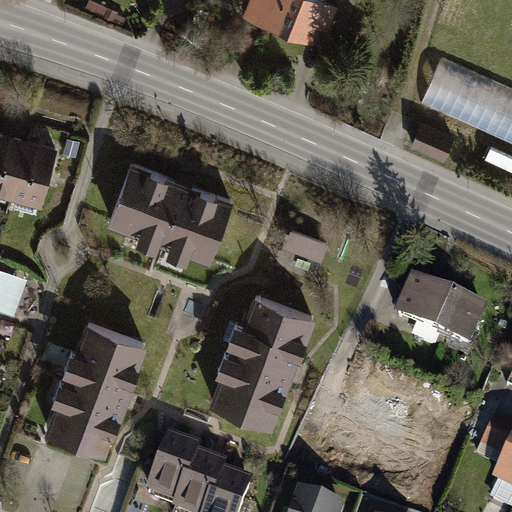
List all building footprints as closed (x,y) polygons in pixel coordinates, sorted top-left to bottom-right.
[(249,0),(245,9),(317,40),(334,0),(249,0)] [(511,143),(511,90),(444,60),(424,104),(511,143)] [(413,145),(444,158),(455,134),(424,120),(413,145)] [(0,187),(43,200),(58,145),(0,128),(0,187)] [(235,194),(133,155),(109,219),(211,257),(235,194)] [(330,242),(293,229),(286,249),(322,262),(330,242)] [(396,316),(471,345),(487,304),(413,275),(396,316)] [(314,312),(252,290),(212,401),(274,423),(314,312)] [(151,339),(89,316),(48,428),(110,450),(151,339)] [(353,420),(403,437),(417,399),(351,375),(343,397),(359,403),(353,420)] [(511,424),(495,416),(481,445),(505,457),(494,480),(511,488),(511,424)] [(238,511),(249,483),(219,473),(222,465),(195,455),(197,447),(164,436),(145,494),(173,503),(170,511),(173,511),(238,511)] [(339,511),(342,506),(295,489),(286,511),(339,511)]
